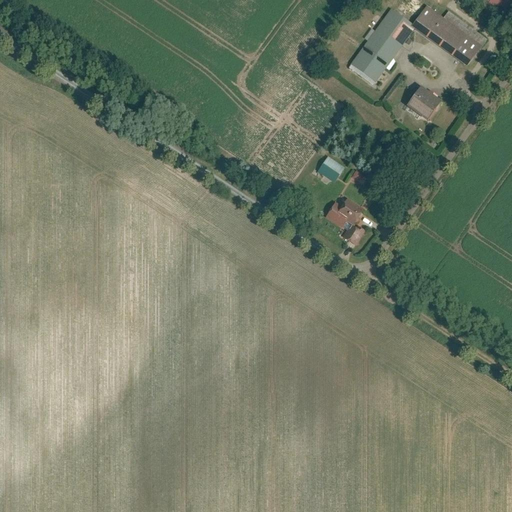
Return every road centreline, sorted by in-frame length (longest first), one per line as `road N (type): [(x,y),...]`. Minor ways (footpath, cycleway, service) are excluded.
road 1 (unclassified): [(511,51),(375,247),(350,262),(0,36)]
road 2 (track): [(361,260),(392,297),(511,376)]
